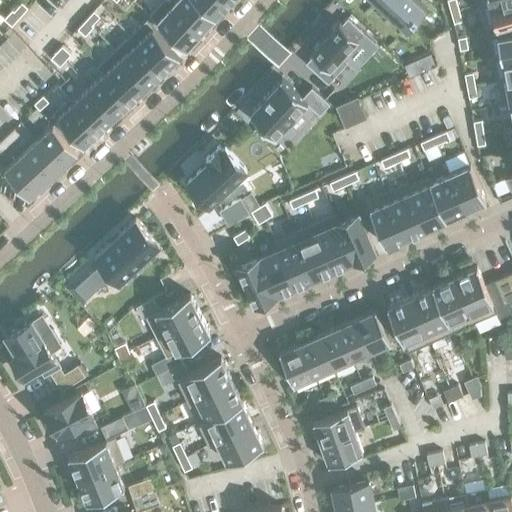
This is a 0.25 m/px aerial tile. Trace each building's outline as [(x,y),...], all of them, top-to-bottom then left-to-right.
[(186,47),(201,30),(168,0),(161,0),(149,13),(186,47)] [(174,0),(172,2),(169,0),(168,0),(201,30),(216,14),(200,0),(174,0)] [(200,0),(216,14),(228,0),(200,0)] [(422,0),(368,0),(401,31),(423,1),(422,0)] [(448,0),(451,10),(459,7),(456,0),(448,0)] [(511,0),(485,0),(480,1),(487,25),(511,18),(511,0)] [(22,1),(14,9),(20,15),(28,6),(22,1)] [(454,21),(462,19),(459,7),(451,10),(454,21)] [(12,24),(20,15),(14,9),(12,8),(4,17),(12,24)] [(86,18),(93,25),(94,25),(92,23),(100,14),(94,9),(86,18)] [(322,37),(311,49),(314,52),(306,61),(328,81),(348,59),(342,54),(364,30),(348,15),(342,21),(339,19),(328,31),(322,37)] [(85,34),(93,25),(86,18),(78,27),(85,34)] [(130,33),(164,70),(180,54),(146,18),(130,33)] [(511,26),(488,31),(492,56),(511,52),(511,26)] [(148,85),(164,70),(130,33),(114,48),(148,85)] [(458,36),(460,48),(468,47),(466,35),(458,36)] [(57,50),(66,58),(71,52),(62,44),(57,50)] [(148,85),(114,48),(98,63),(132,99),(148,85)] [(60,64),(66,58),(57,50),(51,56),(60,64)] [(511,52),(492,56),(497,79),(511,75),(511,52)] [(104,71),(89,85),(116,114),(132,99),(98,63),(97,63),(104,71)] [(465,72),(467,84),(475,83),(473,71),(465,72)] [(320,112),(330,101),(312,84),(303,94),(282,75),(281,77),(251,110),(250,111),(275,135),(277,133),(276,133),(306,100),(320,112)] [(511,100),(511,75),(497,79),(501,102),(511,100)] [(477,95),(475,83),(467,84),(469,96),(477,95)] [(100,129),(116,114),(89,85),(74,99),(71,95),(70,96),(100,129)] [(49,100),(43,93),(34,102),(40,108),(49,100)] [(358,95),(336,104),(345,125),(367,116),(359,98),(358,95)] [(53,111),(84,144),(100,129),(70,96),(53,111)] [(511,100),(501,102),(501,103),(511,102),(511,108),(511,100)] [(34,121),(43,112),(37,106),(28,115),(34,121)] [(475,132),(484,130),(482,118),(473,120),(475,132)] [(53,123),(37,138),(61,165),(78,150),(53,123)] [(11,142),(20,134),(14,127),(5,136),(11,142)] [(437,143),(450,137),(446,129),(433,135),(437,143)] [(486,142),(484,130),(475,132),(477,144),(486,142)] [(437,143),(433,135),(420,140),(424,148),(437,143)] [(0,140),(0,149),(2,151),(11,142),(5,136),(0,140)] [(61,165),(37,138),(21,153),(46,180),(61,165)] [(189,179),(210,198),(244,161),(222,141),(219,145),(216,142),(207,151),(211,154),(189,179)] [(407,146),(394,152),(397,160),(410,154),(407,146)] [(384,166),(397,160),(394,152),(381,158),(384,166)] [(29,195),(46,180),(21,153),(4,168),(29,195)] [(450,171),(466,208),(486,199),(470,162),(450,171)] [(487,170),(494,183),(502,179),(496,165),(487,170)] [(342,175),(346,183),(359,177),(355,169),(342,175)] [(430,180),(429,175),(428,176),(446,217),(466,208),(450,171),(430,180)] [(346,183),(342,175),(329,181),(333,188),(346,183)] [(406,180),(426,225),(446,217),(428,176),(409,184),(407,180),(406,180)] [(407,234),(426,225),(406,180),(387,189),(407,234)] [(302,193),(306,201),(318,195),(315,187),(302,193)] [(366,198),(386,243),(407,234),(387,189),(366,198)] [(306,201),(302,193),(289,198),(293,206),(306,201)] [(247,211),(238,196),(220,207),(229,222),(247,211)] [(265,201),(258,205),(266,217),(273,213),(265,201)] [(259,221),(266,217),(258,205),(251,209),(259,221)] [(335,211),(334,212),(354,257),(375,248),(359,211),(339,220),(335,211)] [(334,266),(354,257),(334,212),(314,220),(334,266)] [(95,254),(119,279),(160,241),(136,216),(121,230),(120,230),(110,239),(111,239),(95,254)] [(295,229),(315,275),(334,266),(314,220),(313,221),(317,230),(299,238),(295,229)] [(233,235),(238,242),(250,234),(245,227),(233,235)] [(295,283),(315,275),(295,229),(275,238),(295,283)] [(278,247),(259,255),(275,292),(295,283),(275,238),(274,238),(278,247)] [(254,301),(275,292),(259,255),(238,265),(254,301)] [(493,301),(504,296),(496,278),(485,283),(476,264),(454,274),(474,320),(497,310),(493,301)] [(496,278),(504,296),(511,292),(511,284),(507,273),(496,278)] [(452,330),(474,320),(454,274),(432,284),(452,330)] [(432,284),(410,294),(430,340),(452,330),(432,284)] [(189,290),(154,308),(165,329),(200,311),(189,290)] [(387,304),(408,350),(430,340),(410,294),(387,304)] [(370,349),(390,340),(375,307),(355,316),(370,349)] [(200,311),(165,330),(176,350),(211,333),(200,311)] [(351,357),(370,349),(355,316),(337,324),(351,357)] [(333,366),(351,357),(337,324),(318,332),(333,366)] [(299,340),(314,374),(333,366),(318,332),(299,340)] [(128,339),(115,345),(119,352),(132,346),(128,339)] [(19,360),(35,384),(44,377),(52,388),(61,380),(45,359),(52,349),(39,340),(19,360)] [(294,383),(314,374),(299,340),(279,349),(294,383)] [(133,347),(120,353),(124,360),(137,354),(133,347)] [(187,399),(232,377),(221,355),(176,376),(187,399)] [(403,370),(409,367),(414,365),(411,357),(399,362),(403,369),(403,370)] [(376,381),(373,374),(362,379),(365,386),(376,381)] [(469,391),(476,387),(472,376),(464,380),(469,391)] [(232,377),(187,399),(198,421),(242,399),(232,377)] [(354,391),(365,386),(362,379),(351,384),(354,391)] [(458,382),(450,385),(455,396),(463,393),(458,382)] [(443,388),(447,399),(455,396),(450,385),(443,388)] [(83,391),(47,409),(58,429),(94,412),(83,391)] [(324,395),(329,407),(337,403),(332,392),(324,395)] [(141,394),(128,401),(132,408),(145,402),(141,394)] [(329,407),(324,395),(317,399),(322,410),(329,407)] [(152,416),(160,412),(154,399),(146,403),(152,416)] [(198,421),(208,442),(253,420),(242,399),(198,421)] [(384,405),(388,417),(396,413),(391,402),(384,405)] [(321,440),(365,424),(357,403),(313,419),(321,440)] [(166,425),(160,412),(152,416),(158,428),(166,425)] [(393,428),(401,424),(396,413),(388,417),(393,428)] [(101,424),(107,437),(128,427),(122,414),(101,424)] [(263,443),(253,420),(208,442),(208,443),(217,439),(228,460),(263,443)] [(321,440),(328,461),(363,449),(356,429),(365,425),(365,424),(321,440)] [(69,453),(78,476),(124,458),(115,435),(69,453)] [(172,444),(178,456),(186,453),(180,440),(172,444)] [(485,440),(477,441),(480,453),(487,451),(486,445),(485,440)] [(477,441),(469,443),(472,455),(479,453),(477,441)] [(442,449),(435,450),(437,462),(445,460),(442,449)] [(434,450),(427,452),(429,464),(437,462),(434,450)] [(192,465),(186,453),(178,456),(185,469),(192,465)] [(78,476),(87,499),(124,485),(116,462),(125,459),(124,458),(78,476)] [(155,488),(151,475),(128,483),(133,496),(155,488)] [(333,486),(338,508),(373,500),(369,478),(333,486)] [(413,482),(405,484),(407,495),(415,494),(413,482)] [(400,497),(407,495),(405,484),(397,485),(400,497)] [(155,488),(133,496),(137,509),(160,501),(155,488)] [(511,511),(511,498),(511,493),(490,498),(492,511),(511,511)] [(468,502),(469,511),(492,511),(490,498),(468,502)] [(338,511),(375,511),(373,500),(338,508),(338,511)] [(469,511),(468,502),(447,507),(447,511),(469,511)] [(245,511),(282,511),(281,503),(245,507),(245,511)]
